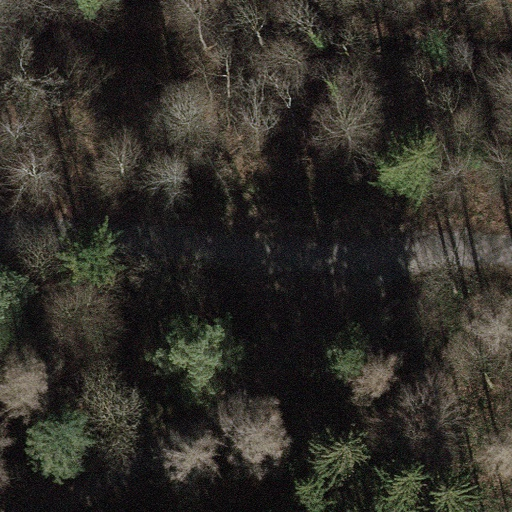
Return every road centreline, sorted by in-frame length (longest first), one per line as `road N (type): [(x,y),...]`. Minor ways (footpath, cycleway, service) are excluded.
road 1 (track): [(511,249),(0,234)]
road 2 (track): [(339,245),(328,294),(301,336),(230,406),(45,511)]
